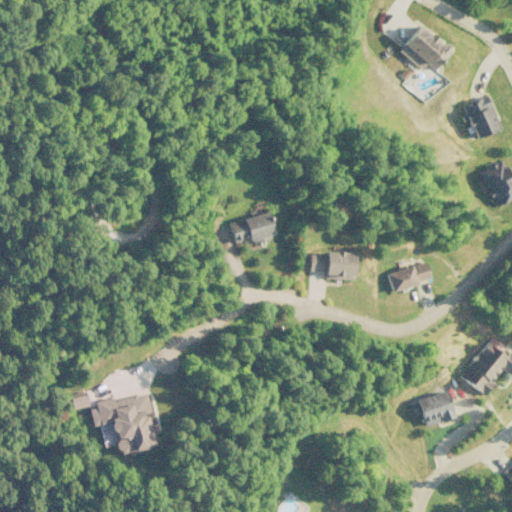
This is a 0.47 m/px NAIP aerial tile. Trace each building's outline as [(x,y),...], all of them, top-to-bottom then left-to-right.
[(431,69),(447,49),(416,24),(395,49),(419,68),(424,62),(431,69)] [(460,106),(475,138),(497,127),(483,95),(460,106)] [(511,196),(511,177),(507,179),(500,160),(477,169),(491,204),(511,196)] [(226,222),(233,245),(271,233),(263,211),(226,222)] [(322,278),(350,278),(351,252),(323,251),(323,254),(307,254),(306,270),(322,270),(322,278)] [(427,278),(422,261),(384,273),(389,290),(427,278)] [(458,376),(482,394),(491,381),(488,379),(497,367),(509,376),(511,373),(511,355),(504,349),(505,348),(489,335),(458,376)] [(86,404),(83,390),(66,394),(69,409),(86,404)] [(411,414),(418,412),(422,425),(452,417),(444,390),(408,401),(411,414)] [(151,446),(144,412),(148,411),(143,392),(111,399),(110,397),(92,400),(93,407),(86,408),(90,425),(97,424),(101,445),(113,443),(115,453),(151,446)] [(511,461),(499,471),(511,486),(511,484),(511,461)]
